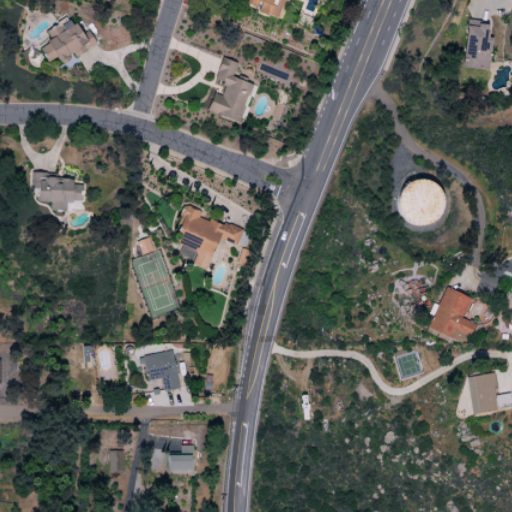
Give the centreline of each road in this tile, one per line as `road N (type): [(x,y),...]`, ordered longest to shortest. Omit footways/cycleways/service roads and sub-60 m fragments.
road 1 (residential): [(306,197),(137,129),(0,116)]
road 2 (residential): [(0,415),(244,413)]
road 3 (primary): [(306,197),(323,176),(397,0)]
road 4 (primary): [(372,0),(306,197)]
road 5 (primary): [(235,511),(257,343)]
road 6 (primary): [(257,343),(306,197)]
road 7 (residential): [(137,129),(173,0)]
